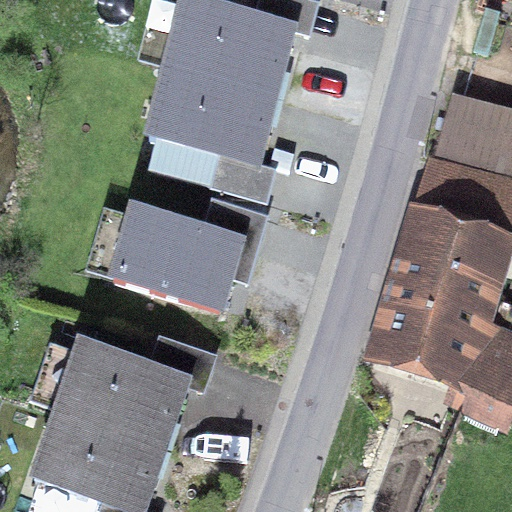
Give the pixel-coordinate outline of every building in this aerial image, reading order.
[(262,0),(256,27),(184,9),(167,78),(273,105),(291,36),(309,41),(317,9),(279,0),(262,0)] [(256,172),(273,105),(167,78),(149,145),(221,163),(212,195),(266,209),(274,177),(256,172)] [(511,131),(451,116),(441,156),(511,174),(511,131)] [(435,201),(385,355),(449,375),(499,222),(435,201)] [(133,219),(114,287),(219,317),(239,249),(257,255),(266,223),(213,208),(204,239),(133,219)] [(58,420),(162,455),(184,391),(202,397),(213,364),(161,346),(150,378),(80,354),(58,420)] [(456,410),(511,428),(511,422),(511,380),(489,375),(494,357),(472,351),(456,410)] [(142,511),(162,455),(58,420),(35,486),(105,510),(104,511),(142,511)]
